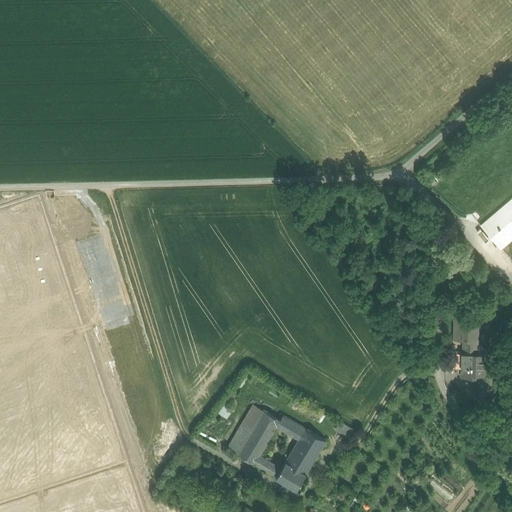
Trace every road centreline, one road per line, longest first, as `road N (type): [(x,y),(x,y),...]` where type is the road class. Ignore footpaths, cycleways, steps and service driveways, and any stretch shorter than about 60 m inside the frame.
road 1 (track): [(115,186),(198,444),(301,495),(329,458),(368,431),(401,380),(441,368)]
road 2 (track): [(408,176),(0,188)]
road 3 (track): [(511,490),(447,401),(408,176)]
road 4 (track): [(511,66),(467,104),(408,176)]
road 5 (track): [(408,176),(487,270),(511,274)]
